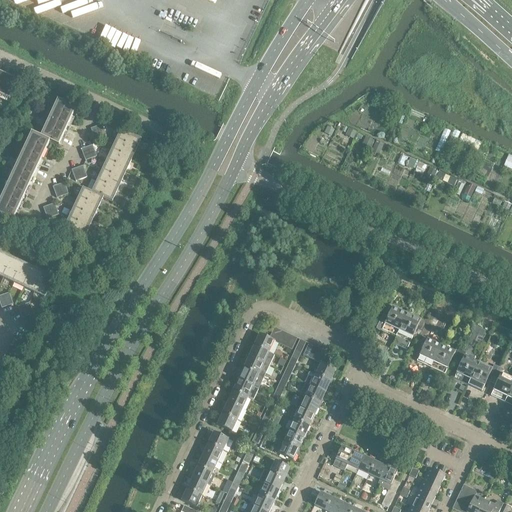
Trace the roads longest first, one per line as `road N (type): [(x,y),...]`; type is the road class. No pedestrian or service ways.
road 1 (secondary): [(307,0),(112,333),(20,511)]
road 2 (secondary): [(49,511),(231,172)]
road 3 (residential): [(158,511),(258,309),(346,343),(359,361),(353,380)]
road 4 (tertiary): [(511,296),(271,182)]
road 5 (secondary): [(237,160),(285,71),(333,7)]
road 6 (residential): [(25,232),(94,101)]
road 7 (residential): [(291,511),(353,380)]
road 8 (residential): [(477,439),(353,380)]
